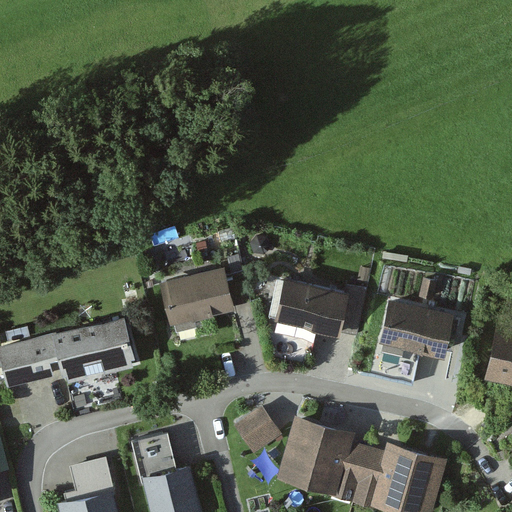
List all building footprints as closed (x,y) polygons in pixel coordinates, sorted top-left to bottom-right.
[(257,232),(251,241),(254,251),(265,252),(271,244),(268,234),(257,232)] [(227,264),(163,279),(173,318),(236,303),(235,301),(229,272),(227,264)] [(371,267),(362,265),(359,277),(368,279),(371,267)] [(243,269),(229,272),(235,301),(250,298),(243,269)] [(347,288),(278,274),(270,312),(339,327),(339,324),(347,288)] [(438,277),(424,274),(420,293),(434,296),(438,277)] [(349,279),(347,288),(339,324),(358,328),(368,284),(349,279)] [(135,284),(126,285),(127,294),(136,293),(135,284)] [(455,308),(390,295),(381,337),(422,346),(446,350),(455,308)] [(125,313),(52,331),(58,354),(62,372),(66,371),(68,379),(135,363),(131,347),(134,347),(125,313)] [(511,320),(496,317),(485,374),(511,379),(511,320)] [(52,331),(44,333),(50,356),(58,354),(52,331)] [(44,333),(0,343),(0,347),(8,383),(54,372),(50,356),(44,333)] [(422,346),(381,337),(373,373),(414,382),(422,346)] [(511,391),(511,379),(485,374),(471,389),(496,410),(511,391)] [(83,394),(73,396),(76,406),(85,404),(83,394)] [(262,402),(235,420),(255,449),(282,431),(262,402)] [(296,410),(277,474),(336,491),(352,437),(355,426),(296,410)] [(135,437),(143,472),(177,463),(168,429),(135,437)] [(385,446),(352,437),(336,491),(370,500),(385,446)] [(431,511),(448,453),(388,437),(385,446),(370,500),(415,511),(431,511)] [(71,463),(78,492),(114,484),(107,454),(71,463)] [(177,463),(143,472),(152,511),(202,511),(190,460),(177,463)] [(78,492),(60,496),(63,511),(120,511),(114,484),(78,492)]
